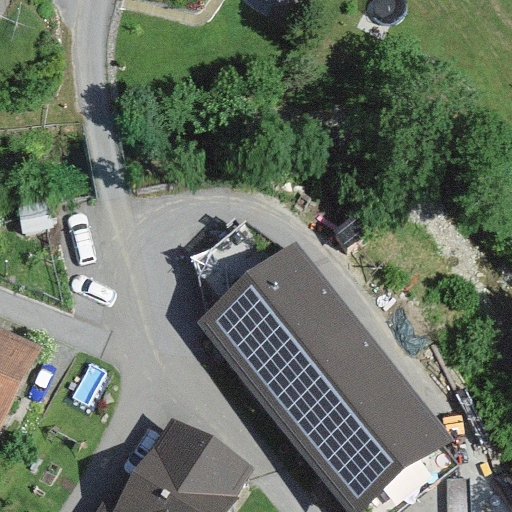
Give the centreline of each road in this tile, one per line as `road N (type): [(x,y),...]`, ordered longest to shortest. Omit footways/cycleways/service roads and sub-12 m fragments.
road 1 (residential): [(167,363),(114,192),(92,57),(100,0)]
road 2 (residential): [(304,511),(167,363)]
road 3 (residential): [(167,363),(68,511)]
road 4 (track): [(0,302),(167,363)]
